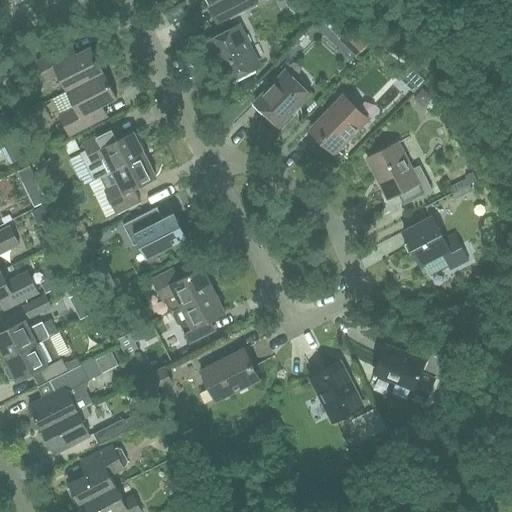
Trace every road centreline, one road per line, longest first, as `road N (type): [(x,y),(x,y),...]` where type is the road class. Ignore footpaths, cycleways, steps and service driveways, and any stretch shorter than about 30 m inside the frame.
road 1 (residential): [(204,146),(292,187),(341,234),(354,288),(343,301),(304,315),(280,302),(272,285)]
road 2 (residential): [(204,146),(129,0)]
road 3 (residential): [(272,285),(204,146)]
